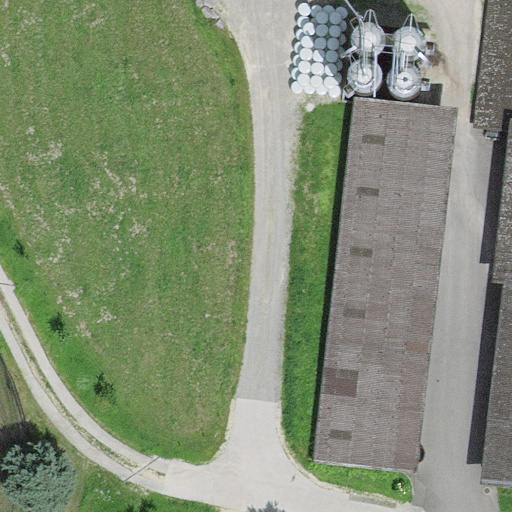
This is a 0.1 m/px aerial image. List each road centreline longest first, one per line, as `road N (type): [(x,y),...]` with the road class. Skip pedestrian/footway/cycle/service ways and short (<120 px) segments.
road 1 (unknown): [(447,511),(486,114),(458,0)]
road 2 (unknown): [(327,0),(303,54),(294,129),(269,494)]
road 3 (track): [(0,296),(72,440),(172,485),(331,499),(376,511)]
